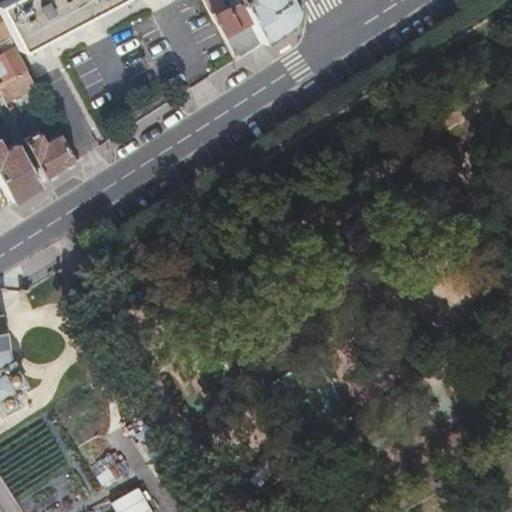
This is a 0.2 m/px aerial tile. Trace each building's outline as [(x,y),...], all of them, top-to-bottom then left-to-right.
[(1,0),(0,1),(0,14),(17,48),(106,0),(1,0)] [(204,0),(211,12),(235,58),(262,40),(243,3),(241,0),(234,0),(228,3),(226,0),(204,0)] [(297,8),(292,0),(248,0),(243,3),(262,40),(293,21),(297,8)] [(0,81),(26,67),(13,44),(0,50),(0,68),(2,72),(0,72),(0,81)] [(4,101),(35,84),(26,67),(0,81),(0,96),(2,101),(4,101)] [(43,180),(75,160),(59,130),(45,137),(42,131),(39,129),(23,138),(22,139),(43,180)] [(0,178),(11,200),(39,183),(17,142),(4,149),(0,140),(0,178)] [(9,357),(7,358),(5,344),(6,343),(0,313),(0,404),(16,395),(13,389),(18,386),(15,380),(21,377),(9,357)] [(110,503),(115,511),(152,511),(139,487),(110,503)]
